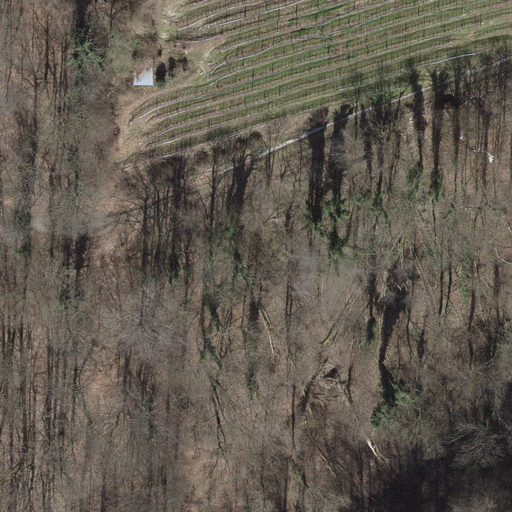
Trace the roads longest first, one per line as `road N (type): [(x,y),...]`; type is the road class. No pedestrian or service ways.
road 1 (track): [(229,172),(203,208),(112,289),(116,313),(157,308),(287,265),(511,256)]
road 2 (track): [(511,67),(262,154),(154,212),(40,223)]
